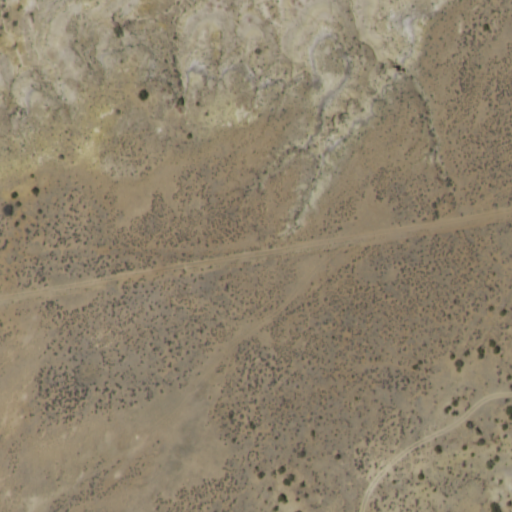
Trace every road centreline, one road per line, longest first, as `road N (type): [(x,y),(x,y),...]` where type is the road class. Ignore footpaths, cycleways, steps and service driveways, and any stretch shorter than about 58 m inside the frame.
road 1 (track): [(0,252),(271,257),(511,211)]
road 2 (track): [(395,511),(454,383),(511,296)]
